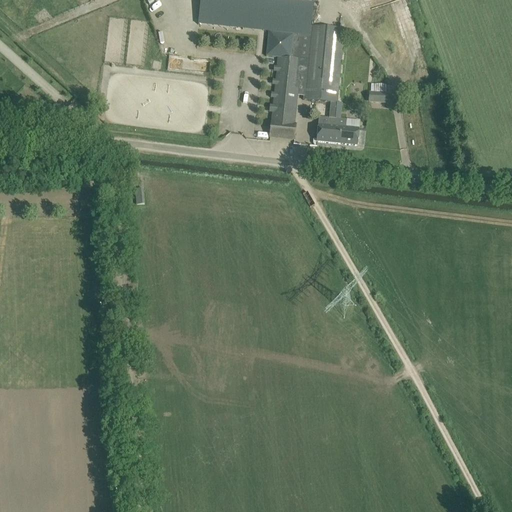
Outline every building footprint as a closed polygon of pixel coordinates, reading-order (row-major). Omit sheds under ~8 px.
[(311,27),(313,0),(200,0),(199,15),(310,27),(311,27)] [(303,96),(303,100),(331,103),(337,104),(343,36),(344,30),(311,27),(310,27),(309,38),(309,39),(303,96)] [(268,37),(266,57),(278,59),(277,62),(275,81),(275,86),(274,94),(273,99),(271,123),(270,138),(294,140),(295,125),(295,117),(297,95),(303,96),(309,39),(309,38),(268,33),(268,37)] [(179,69),(180,57),(170,57),(169,69),(179,69)] [(387,101),(387,94),(369,93),(368,100),(387,101)] [(336,119),(329,119),(319,118),(316,143),(338,145),(340,128),(335,128),(336,119)] [(357,147),(359,122),(336,119),(335,128),(340,128),(338,145),(357,147)]
